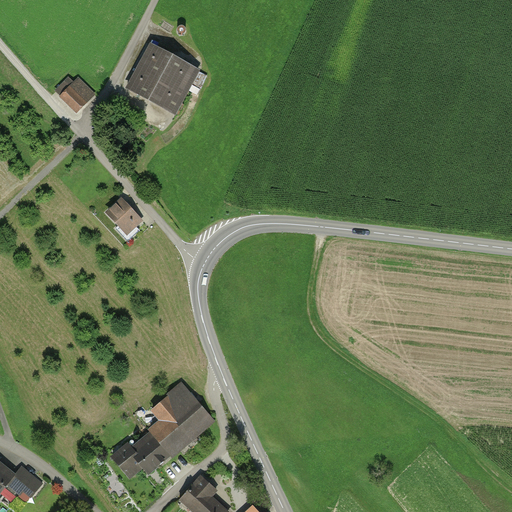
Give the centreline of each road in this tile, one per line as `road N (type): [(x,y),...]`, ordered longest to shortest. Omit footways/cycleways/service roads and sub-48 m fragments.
road 1 (track): [(323,227),(312,301),(318,332),(441,422),(511,490)]
road 2 (tertiary): [(204,263),(235,232),(274,223),(511,249)]
road 3 (unclassified): [(83,135),(204,263)]
road 4 (residential): [(152,511),(222,452),(226,428),(214,383),(223,377)]
road 5 (unclassified): [(83,135),(156,0)]
road 6 (tertiary): [(284,511),(223,377)]
road 7 (unclassified): [(0,43),(83,135)]
